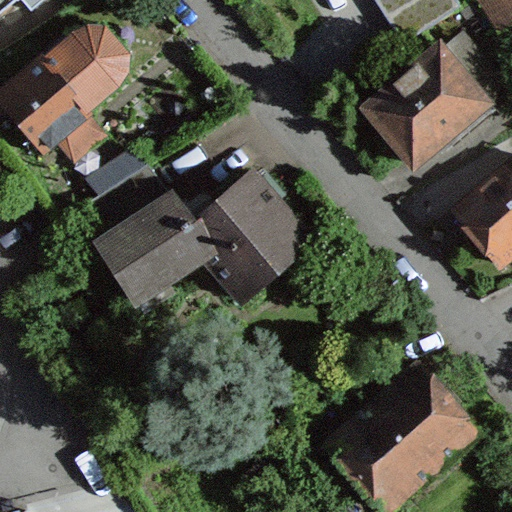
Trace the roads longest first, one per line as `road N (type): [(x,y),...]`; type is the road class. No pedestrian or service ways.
road 1 (residential): [(477,324),(197,0)]
road 2 (residential): [(0,485),(68,466),(0,328)]
